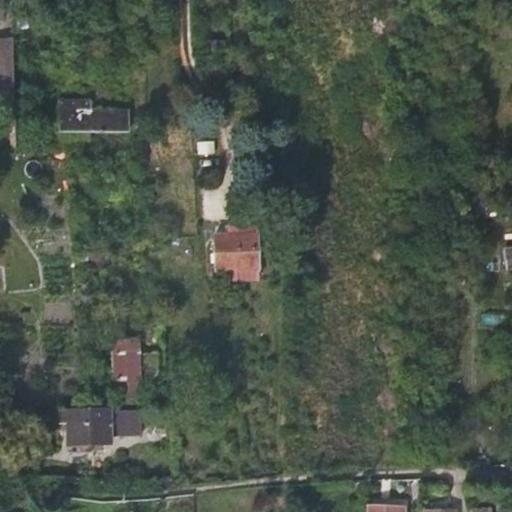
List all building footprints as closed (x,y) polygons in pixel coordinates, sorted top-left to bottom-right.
[(15,37),(0,37),(0,84),(16,84),(15,37)] [(58,103),(59,124),(52,124),(51,132),(127,131),(127,110),(89,110),(88,103),(58,103)] [(14,112),(15,125),(27,125),(37,124),(37,111),(14,112)] [(15,125),(16,147),(27,148),(27,125),(15,125)] [(214,241),(215,272),(257,270),(256,239),(214,241)] [(110,343),(114,401),(137,400),(134,342),(110,343)] [(160,435),(161,412),(115,412),(84,412),(67,412),(67,444),(110,445),(109,435),(160,435)] [(451,511),(451,503),(422,503),(422,511),(451,511)]
